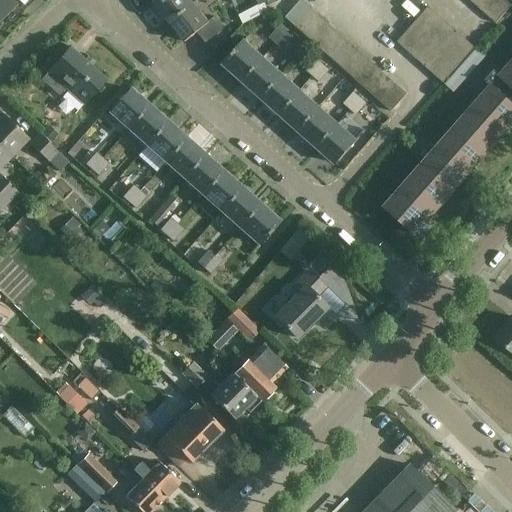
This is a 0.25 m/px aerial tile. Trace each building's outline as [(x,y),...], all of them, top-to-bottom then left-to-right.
[(0,0),(0,20),(17,4),(12,0),(0,0)] [(156,0),(153,3),(169,22),(192,4),(189,0),(156,0)] [(299,0),(284,17),(294,25),(310,7),(302,0),(299,0)] [(483,0),(478,7),(486,15),(499,0),(483,0)] [(504,0),(499,0),(486,15),(496,23),(511,6),(504,0)] [(192,4),(169,22),(184,42),(196,33),(203,43),(222,28),(215,18),(208,24),(192,4)] [(428,6),(412,24),(422,32),(438,15),(428,6)] [(310,7),(294,25),(302,33),(319,15),(310,7)] [(319,15),(302,33),(311,40),(327,23),(319,15)] [(438,15),(422,32),(431,40),(447,23),(438,15)] [(327,23),(311,40),(320,48),(336,30),(327,23)] [(447,23),(431,40),(440,48),(456,30),(447,23)] [(412,24),(396,41),(406,50),(422,32),(412,24)] [(286,31),(280,25),(269,37),(276,43),(286,31)] [(336,30),(320,48),(329,56),(345,38),(336,30)] [(456,30),(440,48),(449,56),(465,39),(456,30)] [(293,37),(286,31),(276,43),(283,49),(293,37)] [(422,32),(406,50),(415,58),(431,40),(422,32)] [(345,38),(329,56),(338,64),(354,46),(345,38)] [(465,39),(449,56),(458,65),(474,47),(465,39)] [(431,40),(415,58),(424,66),(440,48),(431,40)] [(243,41),(222,64),(242,81),(262,58),(243,41)] [(354,46),(338,64),(347,72),(363,54),(354,46)] [(105,78),(70,47),(44,75),(45,76),(41,80),(58,95),(62,91),(68,85),(86,100),(105,78)] [(440,48),(424,66),(433,74),(449,56),(440,48)] [(453,92),(485,56),(476,48),(444,84),(453,92)] [(363,54),(347,72),(356,80),(371,62),(363,54)] [(449,56),(433,74),(443,82),(458,65),(449,56)] [(262,58),(242,81),(260,97),(280,74),(262,58)] [(305,70),(312,76),(323,64),(316,58),(305,70)] [(491,86),(384,207),(415,234),(511,124),(511,60),(500,75),(494,71),(485,81),(491,86)] [(371,62),(356,80),(364,88),(380,69),(371,62)] [(323,64),(312,76),(319,82),(329,70),(323,64)] [(380,69),(364,88),(373,95),(389,77),(380,69)] [(280,74),(260,97),(279,114),(299,91),(280,74)] [(389,77),(373,95),(382,103),(397,85),(389,77)] [(397,85),(382,103),(391,111),(407,93),(397,85)] [(109,112),(128,129),(148,106),(129,89),(109,112)] [(299,91),(279,114),(297,130),(317,107),(299,91)] [(361,97),(354,91),(343,103),(350,109),(361,97)] [(367,103),(361,97),(350,109),(357,115),(367,103)] [(148,106),(128,129),(147,145),(167,123),(148,106)] [(317,107),(297,130),(316,146),(336,124),(317,107)] [(3,114),(0,117),(0,145),(11,157),(28,140),(3,114)] [(167,123),(147,145),(165,162),(185,139),(167,123)] [(336,124),(316,146),(335,163),(355,141),(336,124)] [(59,173),(68,164),(38,134),(29,143),(59,173)] [(185,139),(165,162),(184,178),(204,155),(185,139)] [(0,167),(11,157),(0,145),(0,167)] [(85,164),(91,170),(102,158),(95,153),(85,164)] [(204,155),(184,178),(202,195),(222,172),(204,155)] [(102,158),(91,170),(98,176),(108,164),(102,158)] [(222,172),(202,195),(221,211),(241,188),(222,172)] [(0,176),(0,194),(8,203),(18,193),(0,176)] [(139,191),(132,185),(122,197),(128,203),(139,191)] [(241,188),(221,211),(239,227),(259,205),(241,188)] [(139,191),(128,203),(135,209),(146,197),(139,191)] [(8,203),(0,194),(0,211),(8,203)] [(155,225),(165,213),(176,201),(170,196),(160,208),(149,220),(155,225)] [(259,205),(239,227),(258,245),(278,222),(259,205)] [(176,224),(170,218),(160,230),(166,236),(176,224)] [(176,224),(166,236),(173,242),(183,230),(176,224)] [(298,232),(278,254),(288,262),(308,240),(298,232)] [(214,257),(207,251),(197,263),(203,268),(214,257)] [(214,257),(203,268),(209,274),(220,262),(214,257)] [(296,337),(324,308),(314,298),(323,289),(307,273),(292,288),(298,293),(275,316),(296,337)] [(260,332),(242,314),(237,310),(227,320),(249,343),(260,332)] [(511,352),(511,320),(496,339),(511,352)] [(262,346),(233,375),(260,402),(273,388),(270,384),(285,369),(262,346)] [(192,364),(182,374),(197,389),(207,378),(192,364)] [(260,402),(233,375),(232,373),(209,396),(232,420),(243,409),(248,413),(260,402)] [(190,462),(223,429),(196,403),(177,422),(172,416),(158,431),(163,436),(154,444),(178,467),(186,458),(190,462)] [(143,451),(152,442),(138,428),(136,430),(115,410),(108,417),(143,451)] [(87,454),(77,464),(105,492),(116,482),(87,454)] [(140,462),(132,470),(163,499),(179,483),(158,462),(149,471),(140,462)] [(450,511),(454,509),(408,464),(361,511),(450,511)] [(150,511),(163,499),(132,470),(125,477),(134,486),(124,495),(140,511),(150,511)] [(95,503),(105,493),(83,471),(72,481),(95,503)] [(18,509),(21,511),(105,511),(103,510),(101,511),(93,503),(83,511),(40,511),(28,499),(18,509)]
